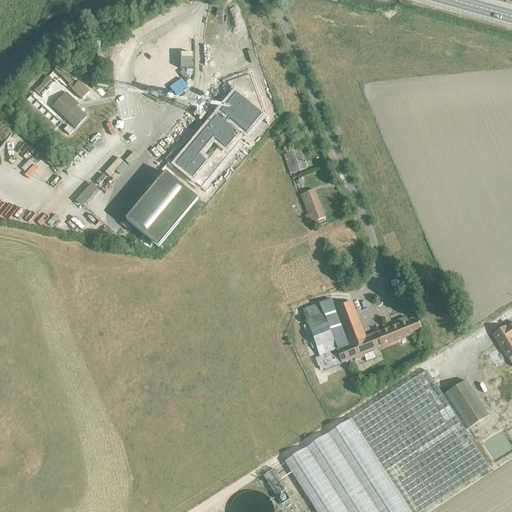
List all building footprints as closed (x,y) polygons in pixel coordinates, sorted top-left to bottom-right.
[(68,86),(83,100),(90,92),(79,82),(76,85),(57,68),(55,71),(69,84),(68,86)] [(53,80),(49,77),(36,91),(39,95),(53,80)] [(53,107),(76,129),(87,117),(77,107),(80,105),(66,92),(53,107)] [(57,128),(27,101),(22,107),(51,134),(57,128)] [(251,120),(261,112),(253,102),(243,111),(251,120)] [(236,125),(242,131),(251,122),(245,116),(236,125)] [(140,148),(177,179),(186,168),(191,172),(210,150),(180,124),(169,137),(158,128),(140,148)] [(68,126),(64,131),(70,136),(74,132),(68,126)] [(2,153),(16,164),(22,156),(9,146),(2,153)] [(284,155),(291,175),(308,169),(300,149),(284,155)] [(63,168),(49,157),(46,162),(60,173),(63,168)] [(119,159),(105,173),(109,177),(123,163),(119,159)] [(19,172),(28,166),(24,160),(15,166),(19,172)] [(165,173),(126,220),(158,248),(198,201),(165,173)] [(104,175),(97,183),(100,186),(107,177),(104,175)] [(98,190),(92,184),(76,202),(82,207),(98,190)] [(305,216),(308,225),(326,218),(315,189),(300,195),(308,215),(305,216)] [(354,359),(355,361),(365,358),(367,362),(376,359),(373,351),(423,332),(417,317),(407,320),(406,318),(397,321),(398,324),(366,337),(352,302),(335,309),(332,300),(303,309),(325,370),(354,359)] [(511,322),(492,335),(508,360),(509,360),(511,364),(511,322)] [(317,511),(423,511),(490,469),(427,371),(285,463),(317,511)] [(466,382),(446,395),(468,430),(489,417),(466,382)] [(288,490),(274,469),(264,476),(277,497),(288,490)]
